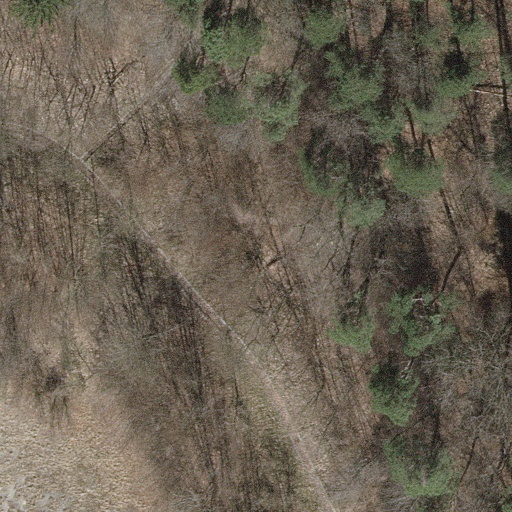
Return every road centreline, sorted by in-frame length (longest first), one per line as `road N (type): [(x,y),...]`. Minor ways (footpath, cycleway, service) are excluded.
road 1 (motorway): [(338,511),(424,168),(453,0)]
road 2 (motorway): [(149,0),(43,511)]
